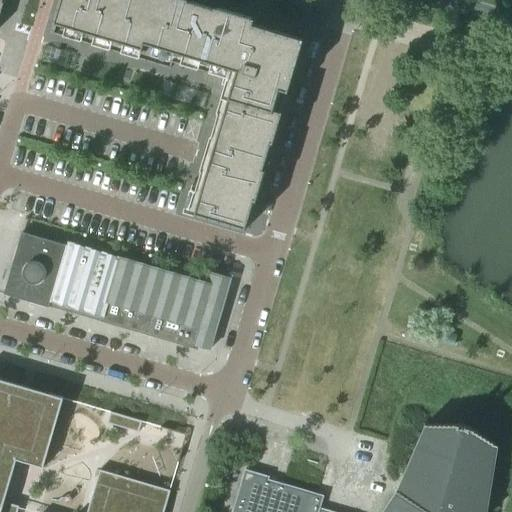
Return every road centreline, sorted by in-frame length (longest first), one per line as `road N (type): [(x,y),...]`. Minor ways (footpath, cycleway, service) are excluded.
road 1 (residential): [(0,327),(220,390),(236,376),(271,252)]
road 2 (residential): [(271,252),(0,176)]
road 3 (residential): [(271,252),(347,0)]
road 4 (residential): [(17,101),(188,151)]
